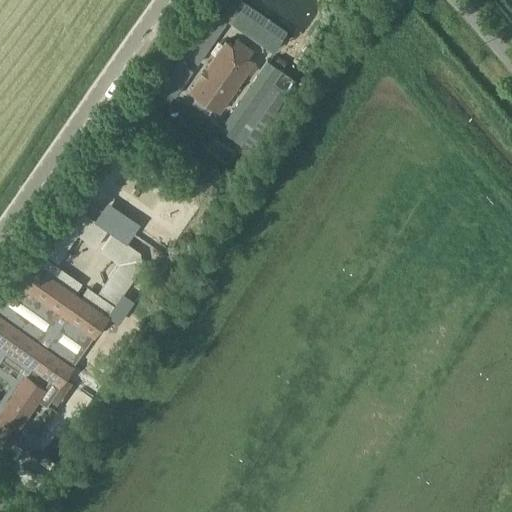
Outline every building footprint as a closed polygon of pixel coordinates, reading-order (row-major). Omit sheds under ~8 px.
[(218,12),(187,56),(195,62),(226,18),(218,12)] [(219,111),(246,73),(247,74),(251,74),(255,68),(254,65),(252,64),(255,61),(248,56),(253,50),(237,39),(232,45),(226,40),(190,91),(196,96),(194,99),(211,111),(213,107),(219,111)] [(279,56),(274,63),(282,68),(287,61),(279,56)] [(267,60),(220,128),(234,137),(281,69),(267,60)] [(165,89),(172,94),(190,68),(183,63),(165,89)] [(156,103),(150,99),(144,100),(140,105),(141,111),(146,116),(152,115),(157,109),(156,103)] [(58,263),(78,235),(96,247),(108,230),(82,211),(66,213),(40,251),(58,263)] [(99,292),(116,304),(142,267),(140,252),(113,233),(101,251),(119,263),(99,292)] [(75,293),(82,282),(41,254),(34,264),(75,293)] [(31,262),(17,282),(18,282),(0,307),(0,344),(1,345),(0,346),(0,436),(8,442),(39,398),(46,404),(50,398),(59,405),(74,383),(66,377),(74,366),(73,366),(94,336),(95,336),(109,316),(31,262)] [(89,287),(81,297),(107,316),(115,305),(89,287)]
